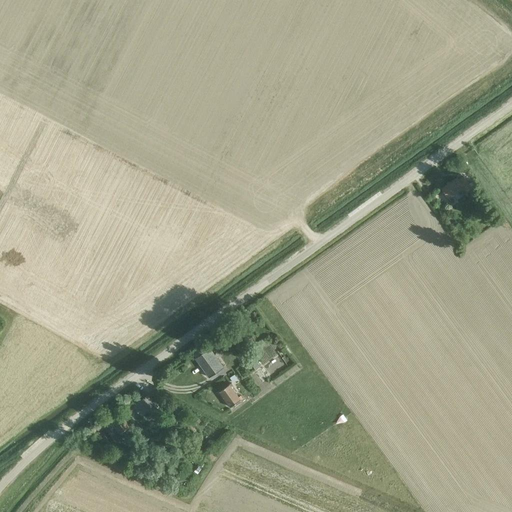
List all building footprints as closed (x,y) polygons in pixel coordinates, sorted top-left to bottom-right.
[(475,186),(472,182),(468,184),(463,176),(459,180),(457,178),(442,189),(448,198),(463,188),(466,192),(475,186)] [(224,367),(210,347),(206,342),(191,352),(209,377),(224,367)] [(254,359),(250,362),(255,370),(260,367),(255,360),(255,359),(254,359)] [(239,400),(229,385),(220,392),(230,406),(239,400)] [(142,415),(147,411),(152,419),(160,413),(147,395),(139,401),(143,406),(138,410),(142,415)] [(129,426),(120,414),(110,421),(121,436),(126,433),(124,430),(129,426)]
